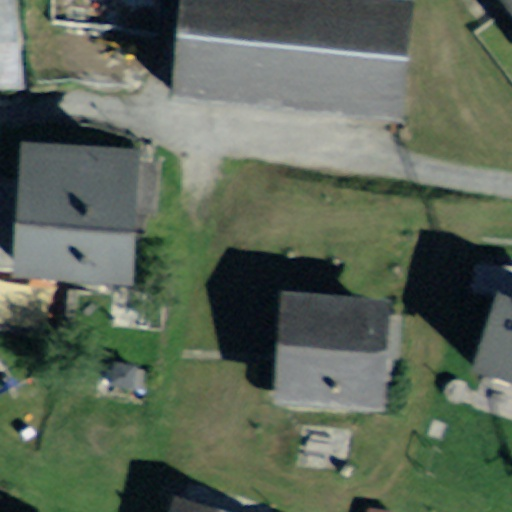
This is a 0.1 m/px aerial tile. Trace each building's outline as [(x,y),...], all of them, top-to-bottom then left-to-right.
[(0,0),(0,81),(19,80),(13,0),(0,0)] [(191,0),(181,104),(403,127),(413,23),(191,0)] [(148,155),(29,150),(25,260),(144,265),(148,155)] [(384,302),(289,298),(285,397),(380,401),(384,302)] [(511,301),(479,392),(511,403),(511,301)] [(223,511),(182,500),(178,511),(223,511)]
